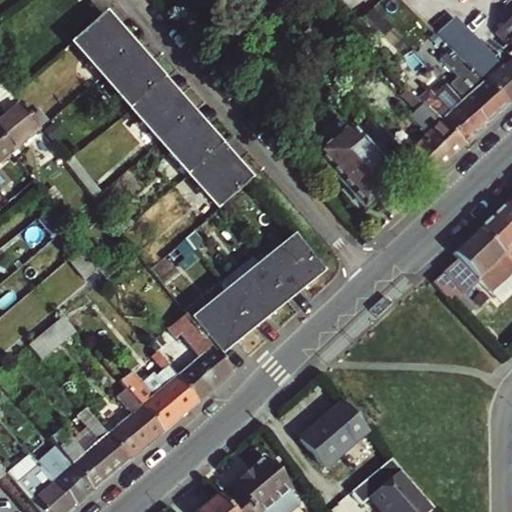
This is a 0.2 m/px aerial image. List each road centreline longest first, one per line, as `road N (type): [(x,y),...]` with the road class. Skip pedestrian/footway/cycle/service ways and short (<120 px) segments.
road 1 (residential): [(124,511),(511,150)]
road 2 (residential): [(501,511),(501,423),(511,391)]
